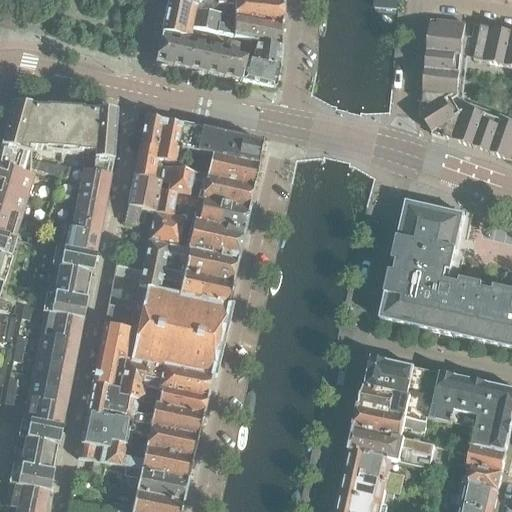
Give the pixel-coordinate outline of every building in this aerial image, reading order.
[(194,0),(193,8),(193,11),(281,27),(282,3),(263,0),(217,0),(217,1),(210,0),(194,0)] [(374,0),(374,10),(393,11),(393,0),(374,0)] [(169,2),(162,34),(182,38),(188,39),(190,31),(192,20),(191,20),(193,11),(193,8),(169,2)] [(192,20),(190,31),(251,44),(252,43),(280,49),(281,27),(193,11),(191,20),(192,20)] [(511,35),(476,27),(473,40),(465,40),(466,26),(438,23),(436,36),(430,36),(423,106),(428,106),(427,114),(422,118),(433,135),(439,131),(446,134),(444,139),(509,162),(511,157),(511,156),(511,35)] [(196,45),(190,73),(207,77),(212,54),(211,54),(212,49),(205,47),(207,37),(199,35),(196,45)] [(161,38),(155,65),(173,69),(179,42),(161,38)] [(212,54),(207,77),(224,80),(229,58),(228,58),(229,52),(222,51),(224,41),(215,38),(212,49),(211,54),(212,54)] [(179,42),(173,69),(190,73),(196,45),(179,42)] [(229,58),(224,80),(242,84),(247,62),(248,56),(239,54),(241,44),(231,43),(229,52),(228,58),(229,58)] [(248,56),(247,62),(280,70),(280,49),(252,43),(251,44),(248,56)] [(247,62),(242,84),(275,91),(280,70),(247,62)] [(113,164),(116,127),(116,120),(117,114),(97,113),(97,114),(83,113),(83,112),(46,109),(46,110),(31,109),(31,108),(12,106),(10,112),(0,150),(0,166),(26,174),(27,172),(27,170),(30,161),(30,158),(31,157),(31,151),(93,155),(92,174),(110,178),(113,164)] [(145,119),(139,151),(157,155),(164,124),(146,120),(147,119),(145,119)] [(164,124),(157,155),(151,185),(158,186),(161,169),(173,172),(178,150),(177,150),(182,128),(164,124)] [(257,169),(263,146),(182,128),(177,150),(178,150),(210,158),(209,159),(210,160),(210,159),(219,161),(219,163),(223,164),(223,162),(246,167),(247,169),(250,170),(251,168),(257,169)] [(139,151),(133,181),(151,185),(157,155),(139,151)] [(209,159),(205,181),(252,192),(257,169),(251,168),(250,170),(247,169),(246,167),(223,162),(223,164),(219,163),(219,161),(210,160),(209,159)] [(36,172),(39,163),(33,162),(30,170),(36,172)] [(42,174),(45,164),(39,163),(36,172),(42,174)] [(48,176),(51,165),(45,164),(42,174),(48,176)] [(53,178),(57,167),(51,165),(48,176),(53,178)] [(34,178),(34,177),(26,174),(0,166),(0,189),(27,198),(34,178)] [(59,179),(63,168),(57,167),(53,178),(59,179)] [(65,181),(69,169),(63,168),(59,179),(65,181)] [(188,200),(192,183),(194,176),(173,172),(161,169),(158,186),(157,193),(177,197),(188,200)] [(105,206),(110,178),(92,174),(82,172),(76,200),(105,206)] [(151,185),(133,181),(127,209),(140,212),(145,213),(152,215),(157,193),(158,186),(151,185)] [(252,192),(205,181),(201,202),(202,202),(248,212),(252,192)] [(0,212),(21,219),(27,198),(0,189),(0,212)] [(172,219),(172,218),(175,206),(177,197),(157,193),(152,215),(153,215),(172,219)] [(99,234),(105,206),(76,200),(71,228),(99,234)] [(202,202),(197,223),(197,224),(243,233),(248,212),(202,202)] [(406,205),(401,227),(397,243),(380,322),(511,350),(511,294),(451,280),(465,217),(406,205)] [(140,212),(127,209),(124,225),(137,227),(137,224),(138,225),(140,212)] [(0,235),(15,240),(21,219),(0,212),(0,235)] [(153,215),(147,245),(178,251),(178,250),(184,221),(172,218),(172,219),(153,215)] [(187,252),(178,250),(178,251),(236,264),(243,233),(197,224),(197,223),(192,222),(187,252)] [(95,257),(99,234),(71,228),(61,226),(57,249),(95,257)] [(35,248),(39,236),(30,234),(26,246),(35,248)] [(14,251),(17,240),(15,240),(0,235),(0,256),(3,257),(11,260),(11,258),(14,251)] [(147,245),(143,268),(164,272),(167,254),(187,258),(183,276),(232,286),(236,264),(178,251),(147,245)] [(92,277),(96,257),(95,257),(57,249),(55,249),(52,267),(51,269),(59,270),(91,276),(92,277)] [(142,272),(140,280),(138,290),(227,309),(232,286),(183,276),(181,284),(178,296),(159,292),(163,276),(164,272),(143,268),(142,272)] [(83,291),(84,286),(89,287),(91,276),(59,270),(54,296),(86,303),(88,292),(83,291)] [(164,272),(163,276),(164,276),(165,281),(181,284),(183,276),(164,272)] [(108,307),(104,328),(130,333),(125,362),(210,381),(211,381),(212,378),(211,378),(214,364),(215,364),(219,351),(217,351),(220,337),(221,337),(225,325),(224,324),(226,311),(227,312),(227,309),(138,290),(133,312),(108,307)] [(83,322),(87,303),(86,303),(54,296),(46,295),(46,296),(42,314),(44,315),(82,322),(83,322)] [(30,322),(32,310),(23,309),(21,321),(30,322)] [(78,343),(82,322),(44,315),(43,321),(40,335),(78,343)] [(15,320),(6,318),(3,331),(13,333),(15,320)] [(117,361),(124,363),(125,363),(125,362),(130,333),(104,328),(92,388),(111,392),(117,361)] [(10,346),(13,333),(3,331),(1,344),(10,346)] [(79,343),(78,343),(40,335),(36,357),(74,364),(75,365),(79,343)] [(26,339),(18,338),(17,338),(15,349),(24,351),(26,339)] [(21,365),(24,351),(15,349),(12,364),(21,365)] [(419,367),(374,356),(365,390),(365,391),(411,399),(418,372),(419,367)] [(71,386),(75,365),(74,364),(36,357),(32,379),(69,386),(71,386)] [(210,381),(125,362),(125,363),(124,363),(120,382),(206,402),(210,381)] [(432,422),(441,376),(418,372),(411,399),(406,420),(427,425),(428,421),(432,422)] [(511,391),(488,386),(472,382),(472,383),(458,380),(458,379),(442,376),(441,376),(432,422),(453,426),(453,425),(456,425),(457,421),(454,420),(456,414),(479,419),(472,448),(507,456),(510,440),(511,440),(511,433),(511,391)] [(70,388),(71,386),(69,386),(32,379),(27,401),(65,408),(66,408),(70,388)] [(15,395),(18,383),(9,381),(7,394),(15,395)] [(118,392),(119,394),(118,399),(139,403),(151,406),(155,407),(202,417),(206,402),(120,382),(118,392)] [(119,394),(111,392),(92,388),(86,418),(134,427),(136,417),(138,409),(139,403),(118,399),(119,394)] [(406,420),(411,399),(365,391),(360,410),(406,420)] [(13,408),(15,395),(7,394),(4,406),(13,408)] [(61,428),(65,408),(27,401),(23,421),(61,428)] [(150,412),(151,406),(139,403),(138,409),(150,412)] [(148,420),(136,417),(134,427),(197,439),(202,417),(155,407),(153,419),(148,418),(148,420)] [(427,425),(406,420),(360,410),(356,431),(402,441),(405,429),(425,434),(427,425)] [(86,418),(80,448),(107,454),(109,443),(126,447),(129,435),(147,438),(144,450),(193,460),(197,439),(134,427),(86,418)] [(58,448),(62,429),(61,428),(23,421),(21,421),(18,439),(17,440),(26,442),(57,448),(58,448)] [(435,448),(402,441),(356,431),(350,454),(393,463),(430,471),(435,448)] [(53,448),(25,442),(20,468),(49,473),(53,448)] [(107,454),(80,448),(77,461),(104,466),(123,471),(124,470),(188,483),(193,460),(144,450),(141,463),(123,459),(126,447),(109,443),(107,454)] [(507,456),(472,448),(460,446),(458,455),(469,458),(467,469),(472,470),(473,469),(503,476),(507,456)] [(393,463),(350,454),(345,476),(403,488),(405,477),(390,474),(393,463)] [(50,494),(54,475),(52,474),(21,468),(12,467),(12,470),(9,486),(11,487),(48,494),(50,494)] [(499,494),(503,476),(473,469),(472,470),(471,478),(463,477),(461,486),(499,494)] [(124,470),(123,471),(122,479),(136,482),(134,496),(182,506),(188,483),(124,470)] [(438,473),(436,481),(445,482),(447,475),(438,473)] [(345,476),(341,497),(383,506),(386,494),(401,497),(403,488),(345,476)] [(494,511),(499,494),(461,486),(459,496),(453,494),(450,506),(456,508),(455,511),(494,511)] [(44,511),(48,494),(11,487),(5,511),(44,511)] [(113,505),(111,511),(181,511),(182,506),(134,496),(132,509),(113,505)] [(341,497),(337,511),(381,511),(383,506),(341,497)]
